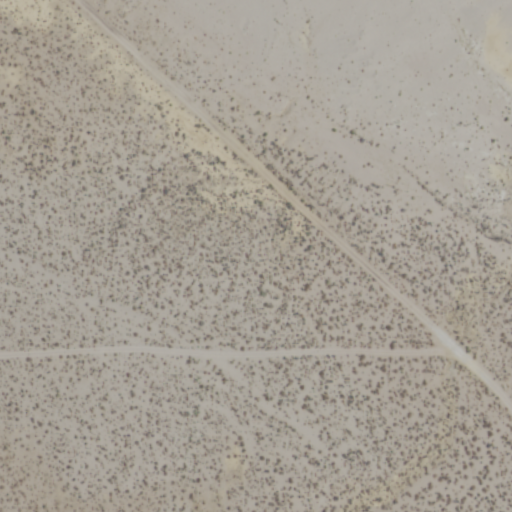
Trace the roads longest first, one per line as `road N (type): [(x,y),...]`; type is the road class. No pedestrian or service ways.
road 1 (track): [(511,421),(397,300),(70,0)]
road 2 (track): [(437,347),(0,353)]
